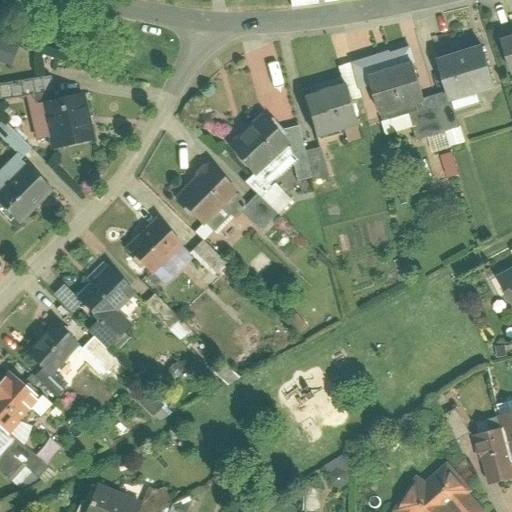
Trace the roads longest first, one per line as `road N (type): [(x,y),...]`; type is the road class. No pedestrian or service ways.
road 1 (residential): [(203,22),(147,138),(80,229),(0,309)]
road 2 (residential): [(203,22),(305,22),(419,0)]
